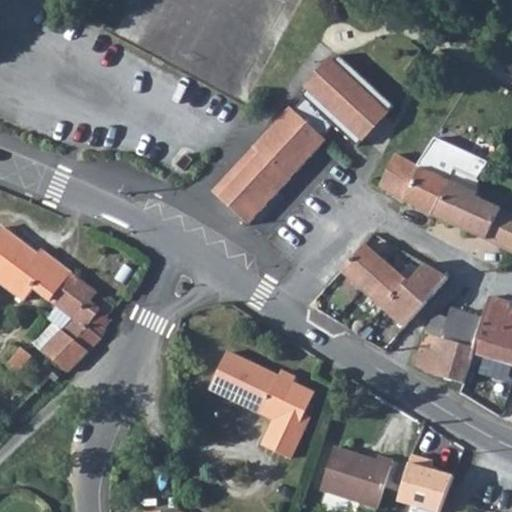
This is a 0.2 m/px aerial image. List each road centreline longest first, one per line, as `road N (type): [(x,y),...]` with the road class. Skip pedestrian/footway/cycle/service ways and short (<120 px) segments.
road 1 (tertiary): [(225,273),(388,377),(511,443)]
road 2 (residential): [(163,312),(108,407),(89,511)]
road 3 (tertiary): [(0,162),(178,248)]
